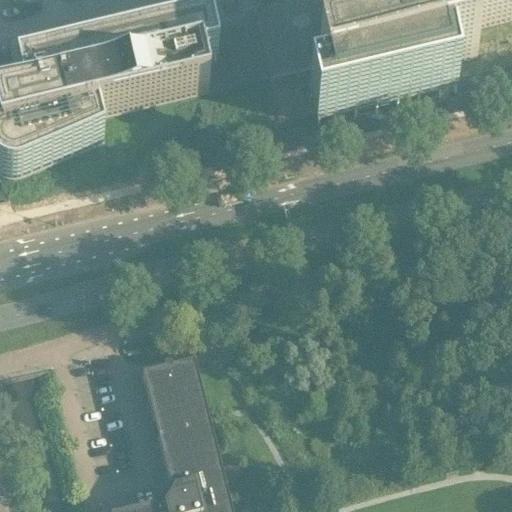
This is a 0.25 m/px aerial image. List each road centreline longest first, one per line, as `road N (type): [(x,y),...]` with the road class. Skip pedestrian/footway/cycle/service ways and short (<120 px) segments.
road 1 (residential): [(0,366),(204,305),(511,235)]
road 2 (secondary): [(0,315),(511,195)]
road 3 (secondary): [(511,142),(0,262)]
